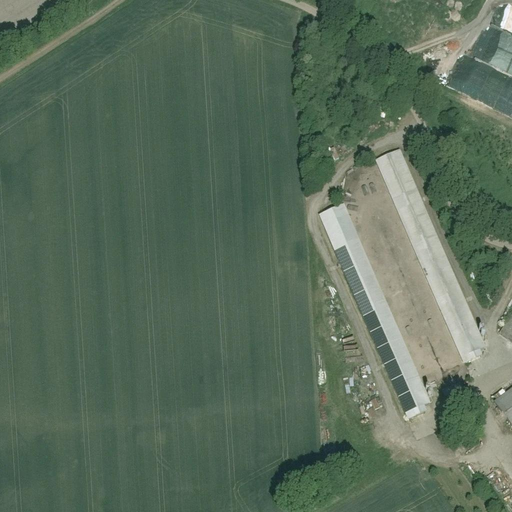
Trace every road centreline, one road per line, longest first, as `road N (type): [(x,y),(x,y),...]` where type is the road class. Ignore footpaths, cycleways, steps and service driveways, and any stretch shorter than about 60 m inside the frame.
road 1 (unclassified): [(511,255),(471,228),(419,112),(353,42),(277,0)]
road 2 (track): [(115,0),(0,76)]
